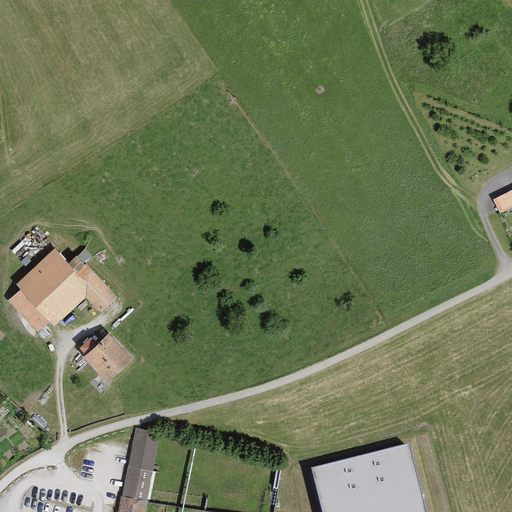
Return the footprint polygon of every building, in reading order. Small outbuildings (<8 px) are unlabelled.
[(511,207),(511,192),(495,200),(501,213),(511,207)] [(58,327),(88,298),(102,313),(119,297),(85,261),(78,268),(58,247),(18,284),(22,289),(9,302),(39,334),(53,321),(58,327)] [(136,359),(110,333),(100,343),(94,337),(82,348),(87,353),(86,355),(112,382),(136,359)] [(147,502),(160,432),(135,428),(123,497),(121,497),(118,511),(147,511),(149,502),(147,502)] [(430,511),(416,453),(316,477),(324,511),(430,511)]
